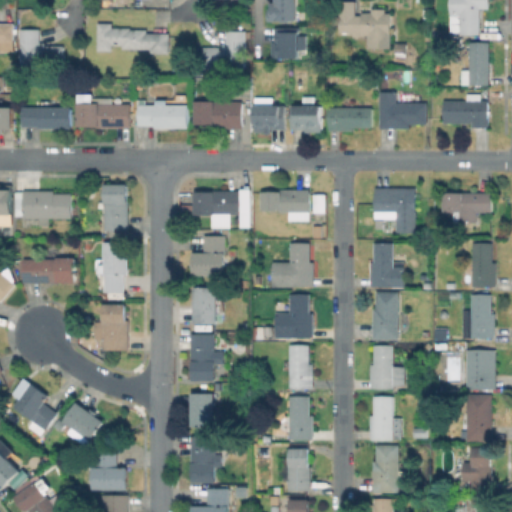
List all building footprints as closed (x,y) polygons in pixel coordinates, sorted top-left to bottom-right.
[(299,0),(299,23),(268,23),(268,0),(299,0)] [(356,0),(356,13),(372,13),(372,5),(388,5),(388,14),(395,14),(395,35),(391,35),(391,51),(368,51),(368,34),(338,34),(338,0),(356,0)] [(491,0),(491,8),(482,8),(481,33),(461,33),(461,31),(452,31),(452,0),(491,0)] [(0,22),(16,22),(16,42),(0,42),(0,22)] [(171,32),(171,53),(152,53),(152,49),(125,49),(124,45),(114,44),(114,50),(99,50),(100,22),(115,22),(115,27),(133,27),(133,28),(149,29),(149,32),(171,32)] [(300,25),(300,60),(270,59),(270,40),(275,40),(275,25),(300,25)] [(248,27),(248,68),(204,68),(204,44),(224,44),(224,26),(248,27)] [(65,46),(65,68),(20,68),(20,30),(43,30),(43,46),(65,46)] [(491,42),(491,84),(463,84),(463,69),(471,69),(471,42),(491,42)] [(429,101),(428,123),(410,123),(410,128),(381,127),(382,90),(398,90),(399,94),(413,94),(413,101),(429,101)] [(319,94),(319,103),(326,103),(326,134),(289,133),(289,103),(301,103),(301,93),(319,94)] [(483,93),(482,100),(490,100),(490,126),(473,126),(473,122),(445,122),(445,100),(469,100),(468,93),(483,93)] [(94,94),(95,102),(99,102),(99,97),(114,97),(114,102),(133,102),(133,127),(99,127),(99,125),(80,125),(80,102),(82,102),(82,94),(94,94)] [(285,103),(285,131),(255,131),(255,96),(274,96),(274,103),(285,103)] [(191,104),(191,127),(158,127),(158,125),(141,125),(141,99),(147,99),(147,104),(191,104)] [(244,100),(244,127),(217,127),(217,124),(197,123),(197,100),(244,100)] [(374,106),(373,126),(355,126),(354,130),(331,130),(331,106),(362,107),(362,101),(367,101),(367,106),(374,106)] [(74,106),(74,127),(42,127),(42,126),(25,126),(25,106),(74,106)] [(0,110),(14,110),(14,134),(1,134),(1,138),(0,138),(0,110)] [(131,200),(130,229),(106,229),(107,183),(129,183),(129,200),(131,200)] [(0,186),(15,186),(14,223),(5,223),(5,219),(0,218),(0,186)] [(419,210),(419,231),(399,231),(399,213),(393,214),(393,218),(378,218),(378,211),(377,211),(377,187),(417,187),(417,210),(419,210)] [(311,188),(311,211),(281,211),(281,209),(263,209),(263,191),(282,190),(282,188),(311,188)] [(73,192),(73,216),(51,216),(51,224),(42,224),(42,217),(26,217),(26,189),(56,189),(56,192),(73,192)] [(243,190),(242,194),(251,194),(251,215),(242,215),(242,213),(197,213),(196,191),(215,190),(243,190)] [(494,192),(493,212),(480,212),(479,222),(459,221),(460,211),(445,210),(446,192),(494,192)] [(327,193),(327,216),(315,216),(315,193),(327,193)] [(228,235),(228,253),(227,253),(227,273),(194,274),(194,251),(206,251),(206,235),(228,235)] [(131,240),(131,272),(126,272),(126,290),(106,290),(107,272),(100,272),(100,263),(106,263),(107,240),(131,240)] [(312,242),(312,261),(315,261),(315,285),(274,285),(274,261),(292,261),(292,241),(312,242)] [(396,242),(395,266),(407,266),(406,286),(373,285),(373,261),(376,261),(376,242),(396,242)] [(498,261),(498,285),(474,285),(475,278),(468,278),(468,263),(475,263),(475,242),(495,242),(494,261),(498,261)] [(78,256),(78,281),(26,282),(26,256),(78,256)] [(0,267),(20,283),(5,301),(0,297),(0,267)] [(437,294),(437,282),(448,282),(448,294),(437,294)] [(423,292),(423,283),(433,283),(433,292),(423,292)] [(219,286),(219,322),(196,322),(196,286),(219,286)] [(401,291),(401,339),(375,338),(375,307),(378,307),(378,291),(401,291)] [(312,293),(312,312),(315,311),(315,335),(278,336),(278,311),(292,311),(292,293),(312,293)] [(494,293),(494,311),(497,311),(497,337),(474,337),(474,327),(466,327),(466,310),(474,310),(474,293),(494,293)] [(128,303),(128,319),(131,319),(130,349),(105,349),(105,338),(96,338),(97,319),(105,319),(105,302),(128,303)] [(255,339),(255,329),(274,329),(274,339),(255,339)] [(436,341),(436,329),(450,329),(450,341),(436,341)] [(217,332),(218,379),(194,380),(194,360),(193,360),(193,333),(217,332)] [(315,363),(315,387),(291,387),(291,344),(311,344),(312,363),(315,363)] [(393,348),(393,370),(406,370),(406,385),(393,385),(393,389),(370,389),(370,363),(376,363),(376,348),(393,348)] [(498,349),(497,388),(469,387),(469,349),(498,349)] [(28,379),(33,383),(33,382),(51,395),(46,401),(60,412),(48,429),(46,428),(43,434),(30,425),(34,420),(32,418),(32,417),(16,405),(27,389),(23,387),(28,379)] [(217,424),(194,425),(193,392),(218,391),(218,409),(216,409),(217,424)] [(494,395),(494,440),(469,440),(469,438),(461,438),(462,412),(469,412),(469,394),(494,395)] [(315,414),(316,438),(292,438),(292,395),(312,395),(312,414),(315,414)] [(396,395),(396,416),(403,416),(404,439),(372,439),(372,415),(376,415),(376,412),(373,412),(373,397),(375,397),(375,396),(396,395)] [(107,421),(90,444),(81,437),(84,433),(66,420),(79,401),(107,421)] [(414,437),(414,427),(429,427),(429,437),(414,437)] [(224,453),(224,465),(217,465),(217,481),(194,481),(194,462),(192,462),(192,435),(217,435),(217,453),(224,453)] [(401,445),(401,491),(376,491),(376,461),(379,461),(379,445),(401,445)] [(0,446),(23,470),(7,486),(0,479),(0,446)] [(494,446),(493,490),(474,489),(474,480),(466,480),(466,461),(474,461),(474,446),(494,446)] [(310,447),(310,466),(312,466),(312,489),(290,489),(290,465),(292,465),(292,447),(310,447)] [(120,449),(119,466),(129,466),(129,488),(94,488),(94,466),(98,466),(98,449),(120,449)] [(38,481),(48,494),(61,511),(31,511),(30,510),(28,511),(17,496),(38,481)] [(232,487),(231,507),(230,511),(194,511),(194,505),(209,505),(209,487),(232,487)] [(105,494),(130,494),(130,511),(104,511),(104,510),(98,510),(98,494),(105,494)] [(396,497),(396,511),(376,511),(376,498),(396,497)] [(488,497),(488,511),(467,511),(467,497),(488,497)] [(310,498),(310,511),(292,511),(292,498),(310,498)]
